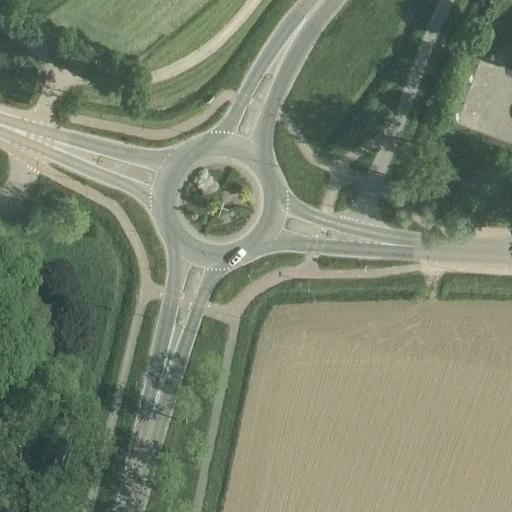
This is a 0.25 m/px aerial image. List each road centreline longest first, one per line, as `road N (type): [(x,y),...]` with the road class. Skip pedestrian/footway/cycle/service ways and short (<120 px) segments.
road 1 (unclassified): [(352,240),(386,136),(447,0)]
road 2 (tertiary): [(126,511),(169,356)]
road 3 (unclassified): [(511,251),(352,240)]
road 4 (unclassified): [(30,138),(65,68),(0,23)]
road 5 (tertiary): [(301,22),(262,62),(211,144)]
road 6 (unclassified): [(178,160),(30,138)]
road 7 (unclassified): [(30,138),(161,210)]
road 8 (tertiary): [(262,162),(267,114),(301,22)]
